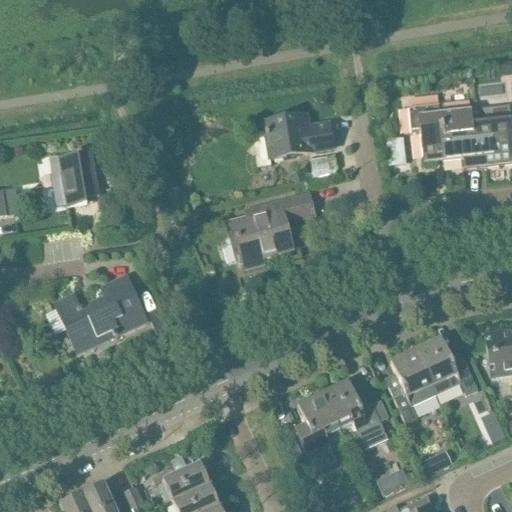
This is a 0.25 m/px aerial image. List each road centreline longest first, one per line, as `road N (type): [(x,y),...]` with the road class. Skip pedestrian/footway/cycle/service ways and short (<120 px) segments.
road 1 (tertiary): [(0,485),(217,386)]
road 2 (tertiary): [(217,386),(405,300)]
road 3 (residential): [(275,511),(217,386)]
road 4 (residential): [(383,228),(511,200)]
